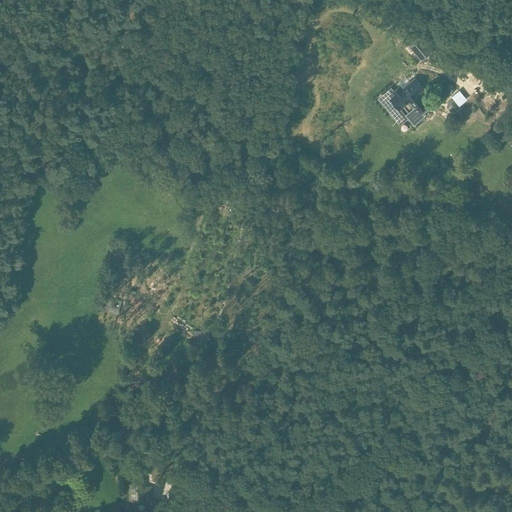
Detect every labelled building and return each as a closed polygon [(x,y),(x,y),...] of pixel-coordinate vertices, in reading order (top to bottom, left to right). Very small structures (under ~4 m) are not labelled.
[(421,59),(432,50),(420,34),(408,43),(421,59)] [(392,87),(378,98),(392,114),(399,108),(400,109),(410,100),(418,108),(425,102),(418,94),(424,88),(416,78),(402,89),(400,86),(395,90),(392,87)] [(211,356),(202,352),(195,368),(204,372),(211,356)] [(61,471),(45,468),(43,477),(47,478),(42,502),(43,504),(45,505),(46,506),(49,506),(52,506),(54,504),(55,503),(61,471)] [(46,479),(33,476),(29,499),(42,502),(46,479)] [(147,477),(130,477),(130,500),(147,500),(147,502),(154,505),(151,511),(161,511),(165,504),(155,501),(152,499),(152,486),(147,485),(147,477)]
